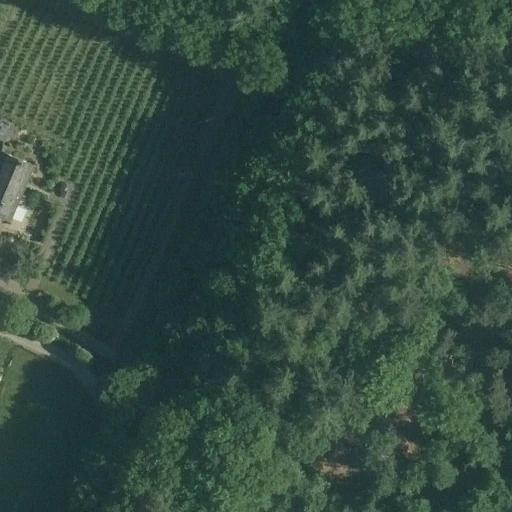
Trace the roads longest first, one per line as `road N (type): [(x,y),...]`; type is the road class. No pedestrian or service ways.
road 1 (track): [(109,511),(320,0)]
road 2 (track): [(52,0),(223,72),(119,359)]
road 3 (track): [(143,428),(91,381),(0,326)]
road 4 (track): [(119,359),(0,275)]
road 5 (track): [(511,29),(384,0)]
